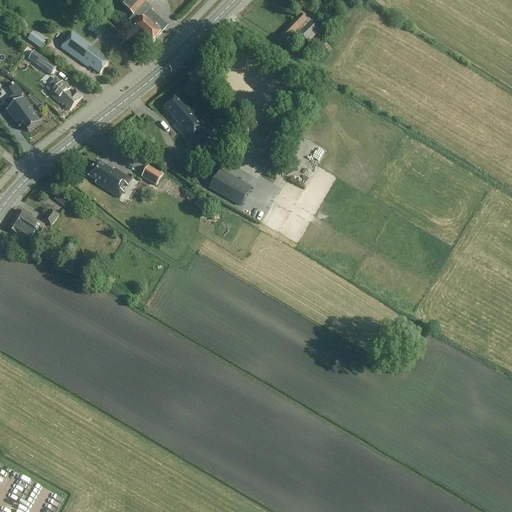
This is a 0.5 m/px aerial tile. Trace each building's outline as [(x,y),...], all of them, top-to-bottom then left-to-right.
[(134,30),(150,46),(162,34),(161,33),(167,27),(151,12),(153,10),(145,3),(147,0),(124,0),(121,4),(133,15),(128,21),(130,23),(128,24),(134,30)] [(279,36),(286,42),(289,46),(295,41),(299,46),(305,40),(307,43),(318,32),(307,21),(301,15),(279,36)] [(98,25),(93,30),(92,32),(100,39),(106,31),(98,25)] [(27,40),(41,51),(46,43),(32,33),(27,40)] [(74,33),(62,49),(89,69),(90,68),(100,75),(110,62),(99,54),(100,53),(74,33)] [(34,52),(28,61),(51,77),(57,68),(34,52)] [(62,82),(49,97),(58,105),(59,105),(62,107),(63,106),(65,109),(67,111),(67,110),(69,112),(82,98),(74,91),(72,94),(68,91),(70,89),(62,82)] [(84,95),(90,89),(85,85),(80,91),(84,95)] [(164,109),(183,130),(179,133),(191,148),(211,131),(193,110),(190,113),(177,98),(164,109)] [(23,99),(6,112),(7,113),(7,112),(13,120),(18,127),(19,129),(19,130),(21,129),(24,126),(25,128),(28,132),(28,133),(34,129),(41,123),(40,123),(30,109),(23,100),(24,100),(23,99)] [(271,119),(258,132),(265,138),(278,126),(271,119)] [(223,134),(221,136),(227,142),(235,135),(228,127),(221,132),(223,134)] [(169,171),(177,163),(168,154),(159,162),(169,171)] [(131,181),(114,170),(113,172),(98,163),(89,177),(97,182),(95,184),(120,199),(123,193),(118,190),(123,183),(128,187),(131,181)] [(142,179),(156,188),(163,176),(149,167),(142,179)] [(215,167),(204,183),(228,203),(241,186),(215,167)] [(59,194),(55,199),(65,206),(69,201),(59,194)] [(195,207),(202,211),(208,202),(200,198),(195,207)] [(51,228),(59,217),(51,210),(42,221),(51,228)] [(296,223),(301,214),(295,210),(289,219),(296,223)] [(20,211),(14,220),(35,234),(38,236),(44,226),(20,211)] [(8,230),(17,235),(29,242),(35,234),(14,220),(8,230)] [(23,244),(18,251),(32,259),(36,251),(23,244)] [(64,264),(61,269),(71,275),(74,270),(64,264)]
